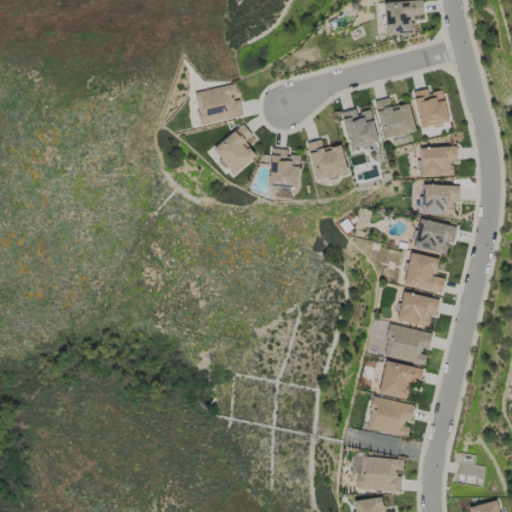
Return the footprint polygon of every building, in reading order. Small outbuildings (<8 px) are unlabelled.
[(414,33),(413,14),(422,13),(421,0),(403,0),(382,1),(384,35),(414,33)] [(193,91),(200,124),(242,115),(237,95),(237,96),(234,82),(193,91)] [(442,89),(427,92),(427,88),(413,90),(419,126),(447,121),(442,89)] [(408,102),(390,106),(388,97),(374,100),(382,138),(414,131),(408,102)] [(369,109),(356,112),(354,108),(340,111),(349,148),(377,141),(369,109)] [(251,134),(242,123),(212,148),(233,173),(255,155),(243,140),(251,134)] [(340,143),(322,148),(320,138),(305,142),(314,180),(347,171),(340,143)] [(452,175),(451,161),(456,160),(455,145),(418,146),(419,176),(452,175)] [(458,200),(458,185),(423,184),(422,213),(452,214),(453,199),(458,200)] [(456,225),(418,218),(413,247),(445,253),(447,240),(453,241),(456,225)] [(403,285),(441,292),(443,277),(435,276),(438,257),(409,252),(403,285)] [(438,299),(402,290),(395,319),(427,327),(430,313),(435,314),(438,299)] [(382,356),(424,365),(427,351),(431,332),(389,323),(382,356)] [(377,392),(404,398),(408,381),(418,383),(422,368),(385,360),(377,392)] [(365,428),(406,437),(409,423),(410,424),(413,404),(372,395),(365,428)] [(355,488),(399,492),(402,459),(354,454),(352,473),(357,473),(355,488)] [(393,511),(390,511),(383,511),(381,496),(352,500),(353,511),(393,511)] [(467,506),(468,511),(498,511),(496,499),(467,506)]
